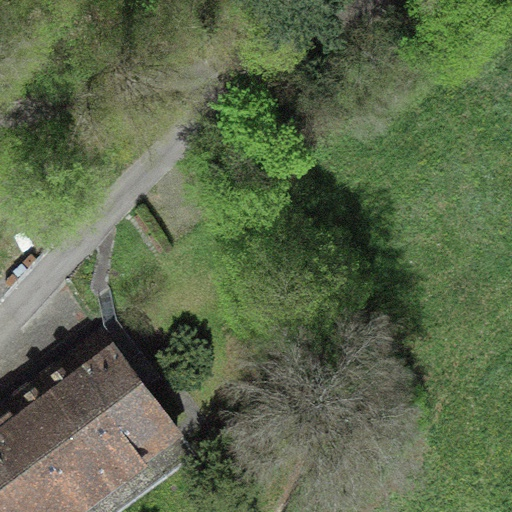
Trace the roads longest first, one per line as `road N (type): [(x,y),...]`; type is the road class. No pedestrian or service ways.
road 1 (track): [(0,114),(226,61)]
road 2 (track): [(226,61),(309,31),(362,0)]
